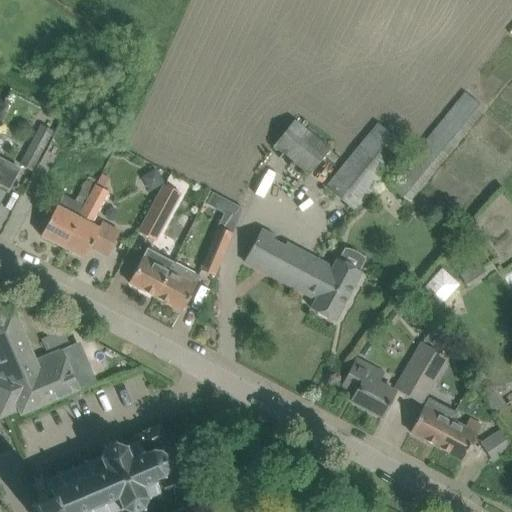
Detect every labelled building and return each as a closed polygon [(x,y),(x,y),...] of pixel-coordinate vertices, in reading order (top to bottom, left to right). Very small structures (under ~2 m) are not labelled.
[(389,186),(408,201),(484,108),(465,93),(389,186)] [(93,143),(89,150),(102,158),(111,141),(65,117),(55,136),(60,138),(65,128),(93,143)] [(274,145),(292,160),(310,174),(330,149),(294,120),(274,145)] [(41,124),(20,164),(32,170),(53,130),(41,124)] [(326,187),(354,210),(406,147),(378,124),(326,187)] [(0,183),(8,188),(16,173),(0,165),(0,183)] [(165,183),(155,167),(138,178),(148,193),(165,183)] [(40,236),(62,247),(97,180),(88,175),(74,200),(63,194),(56,206),(50,218),(40,236)] [(97,180),(62,247),(84,259),(89,247),(106,256),(119,232),(101,222),(98,228),(91,224),(108,191),(101,188),(107,178),(101,175),(98,180),(97,180)] [(180,193),(164,184),(139,231),(155,240),(180,193)] [(221,209),(238,218),(243,208),(226,199),(221,209)] [(217,227),(200,269),(214,275),(232,233),(217,227)] [(328,317),(334,321),(361,271),(337,259),(332,268),(286,243),(285,245),(274,239),(275,237),(261,230),(244,261),(315,299),(311,308),(317,312),(318,314),(326,319),(328,317)] [(128,282),(155,297),(169,270),(154,262),(159,254),(147,248),(128,282)] [(169,270),(155,297),(182,311),(200,276),(174,262),(169,270)] [(461,274),(469,286),(487,274),(479,262),(461,274)] [(441,268),(414,298),(432,314),(459,284),(441,268)] [(60,349),(61,351),(34,362),(13,311),(16,310),(11,298),(0,302),(0,415),(3,415),(7,413),(19,408),(21,412),(77,389),(91,383),(74,343),(60,349)] [(387,318),(394,324),(410,306),(403,299),(387,318)] [(408,395),(435,350),(440,341),(430,329),(422,343),(395,387),(408,395)] [(63,330),(42,339),(46,349),(67,341),(63,330)] [(360,354),(366,358),(374,348),(367,343),(360,354)] [(435,350),(408,395),(421,402),(448,357),(435,350)] [(356,359),(347,376),(341,387),(354,394),(351,401),(381,416),(394,391),(377,382),(382,373),(356,359)] [(480,393),(492,412),(506,404),(493,385),(480,393)] [(410,432),(436,446),(450,420),(455,411),(428,397),(419,414),(410,432)] [(450,420),(436,446),(463,460),(473,442),(481,425),(469,419),(465,427),(450,420)] [(34,483),(31,485),(38,499),(31,502),(32,504),(30,505),(33,511),(114,511),(118,510),(119,511),(121,509),(128,511),(141,511),(143,511),(144,511),(145,510),(143,507),(146,498),(149,498),(149,497),(155,495),(158,500),(186,488),(179,471),(178,471),(179,460),(174,448),(166,442),(159,424),(130,436),(133,442),(127,444),(126,443),(124,446),(115,442),(115,438),(113,438),(113,439),(102,443),(100,445),(103,447),(99,456),(96,456),(96,457),(86,462),(85,459),(83,460),(84,462),(73,467),(72,465),(70,466),(71,468),(60,473),(59,470),(57,471),(58,474),(44,479),(41,477),(41,474),(40,474),(39,477),(36,478),(34,476),(32,478),(35,480),(34,483)] [(479,442),(492,462),(511,448),(511,445),(501,428),(479,442)]
